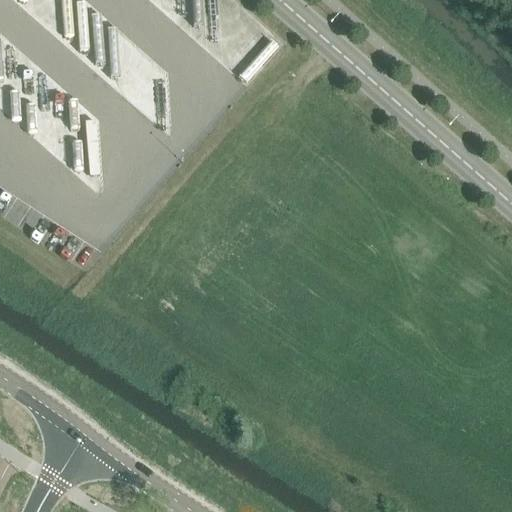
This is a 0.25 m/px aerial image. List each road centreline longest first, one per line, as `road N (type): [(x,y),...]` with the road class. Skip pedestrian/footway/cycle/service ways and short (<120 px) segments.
road 1 (unclassified): [(279,0),(511,204)]
road 2 (tertiary): [(186,511),(74,426)]
